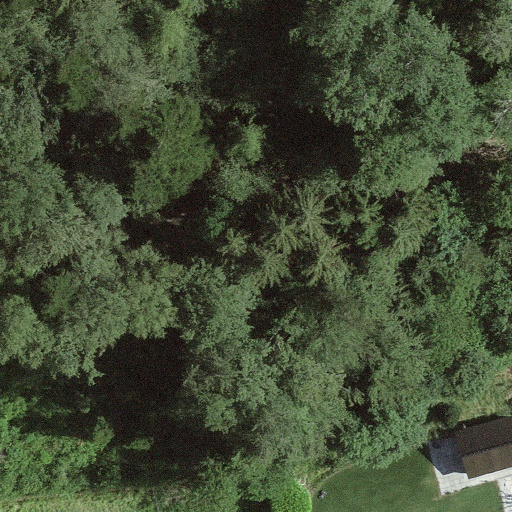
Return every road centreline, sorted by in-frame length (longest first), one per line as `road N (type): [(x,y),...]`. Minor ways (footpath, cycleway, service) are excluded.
road 1 (track): [(208,185),(511,133)]
road 2 (track): [(208,185),(0,243)]
